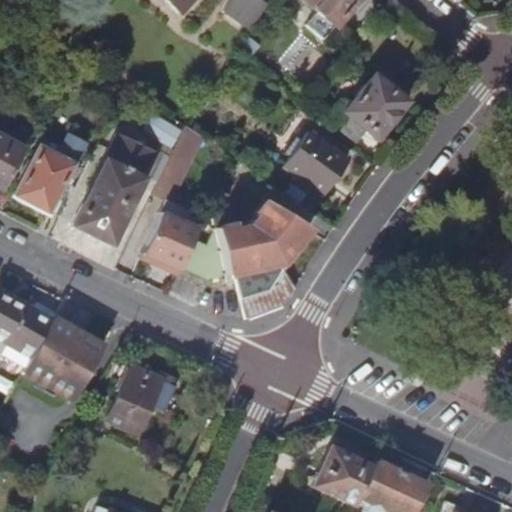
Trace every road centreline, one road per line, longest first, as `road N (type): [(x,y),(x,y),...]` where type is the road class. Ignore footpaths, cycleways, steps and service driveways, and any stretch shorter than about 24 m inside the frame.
road 1 (residential): [(497,62),(368,228),(277,370)]
road 2 (residential): [(0,237),(277,370)]
road 3 (residential): [(277,370),(511,479)]
road 4 (residential): [(277,370),(211,511)]
